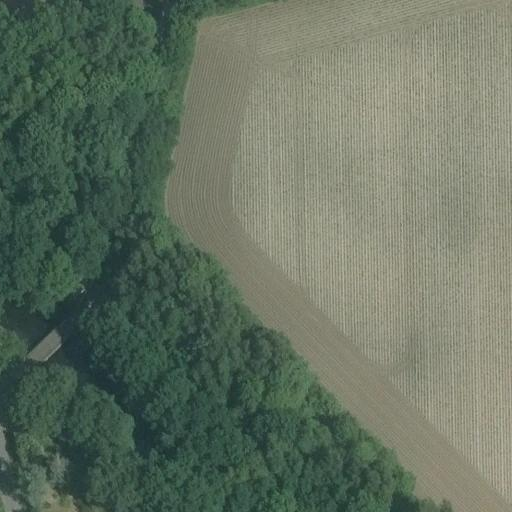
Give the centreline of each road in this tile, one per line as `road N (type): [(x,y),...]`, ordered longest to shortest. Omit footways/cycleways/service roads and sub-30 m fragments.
road 1 (unclassified): [(100,300),(303,511)]
road 2 (unclassified): [(100,300),(154,86)]
road 3 (track): [(96,511),(0,397)]
road 4 (unclassified): [(0,396),(100,300)]
